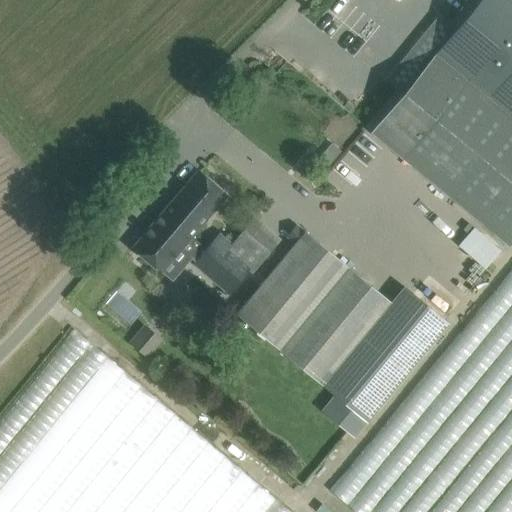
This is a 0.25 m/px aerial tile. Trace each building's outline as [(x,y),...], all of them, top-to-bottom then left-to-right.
[(404,92),(372,131),(510,245),(511,242),(511,0),(479,0),(454,31),(436,53),(411,83),(404,92)] [(342,94),(356,76),(296,29),(281,47),(342,94)] [(330,111),(310,93),(300,106),(307,113),(301,119),(314,130),(330,111)] [(334,164),(345,183),(363,173),(352,153),(334,164)] [(199,170),(133,248),(148,261),(160,271),(161,271),(171,259),(182,269),(191,257),(194,259),(193,260),(192,261),(227,291),(246,268),(252,273),(281,238),(254,215),(248,222),(232,243),(218,232),(206,247),(192,237),(227,195),(214,183),(199,170)] [(474,227),(458,245),(484,268),(499,251),(481,236),(482,234),(474,227)] [(304,231),(236,313),(335,396),(322,411),(353,437),(448,322),(404,286),(391,302),(304,231)] [(511,511),(511,265),(331,497),(350,511),(511,511)] [(468,266),(454,281),(466,291),(480,276),(468,266)] [(223,312),(209,328),(217,335),(231,319),(223,312)] [(128,344),(147,357),(160,337),(142,325),(128,344)] [(240,329),(234,337),(238,341),(245,333),(240,329)] [(293,511),(67,333),(0,416),(0,511),(293,511)]
